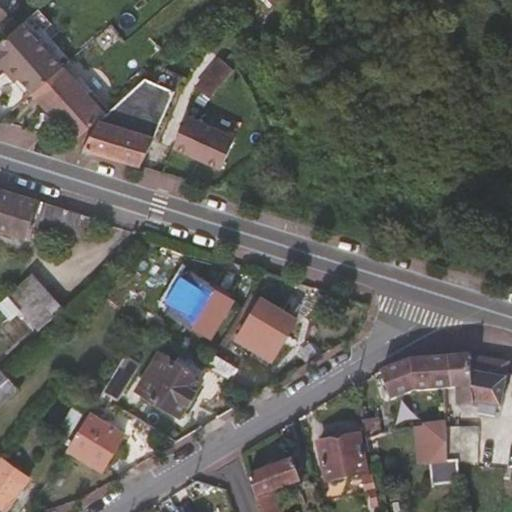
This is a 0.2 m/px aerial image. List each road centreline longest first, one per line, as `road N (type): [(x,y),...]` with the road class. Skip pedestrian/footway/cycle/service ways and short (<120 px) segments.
road 1 (tertiary): [(446,296),(0,156)]
road 2 (residential): [(446,296),(220,439)]
road 3 (residential): [(220,439),(91,511)]
